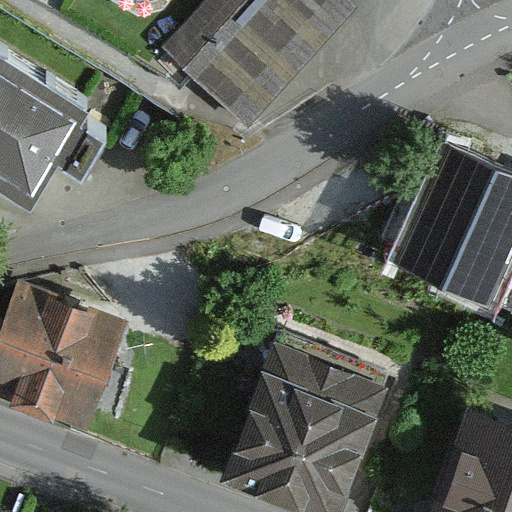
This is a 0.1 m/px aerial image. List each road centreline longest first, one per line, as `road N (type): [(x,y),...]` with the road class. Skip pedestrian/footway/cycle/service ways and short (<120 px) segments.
road 1 (residential): [(0,254),(223,192),(464,49)]
road 2 (unclassified): [(186,511),(0,437)]
